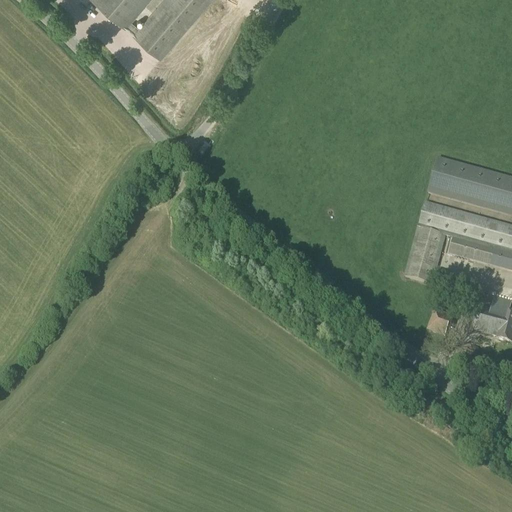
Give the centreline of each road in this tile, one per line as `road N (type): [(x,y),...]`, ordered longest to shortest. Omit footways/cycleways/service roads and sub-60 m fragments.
road 1 (tertiary): [(416,360),(177,159)]
road 2 (tertiary): [(177,159),(25,0)]
road 3 (unclassified): [(177,159),(222,105),(282,0)]
road 4 (tertiary): [(511,441),(416,360)]
